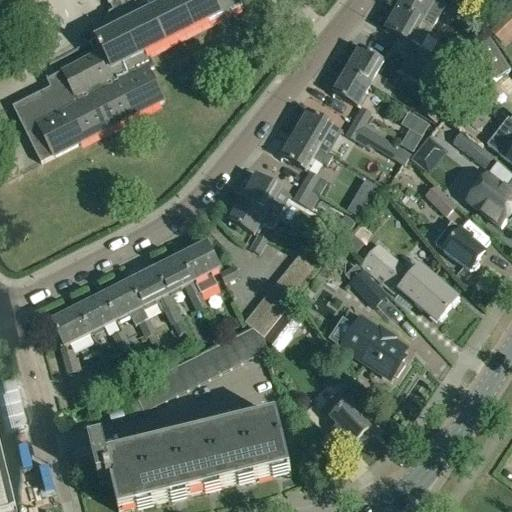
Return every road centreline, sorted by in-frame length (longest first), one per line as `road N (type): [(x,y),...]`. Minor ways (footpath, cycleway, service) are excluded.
road 1 (residential): [(3,305),(152,234),(188,208),(361,0)]
road 2 (tertiary): [(381,511),(447,448),(511,349)]
road 3 (residential): [(65,503),(3,305)]
